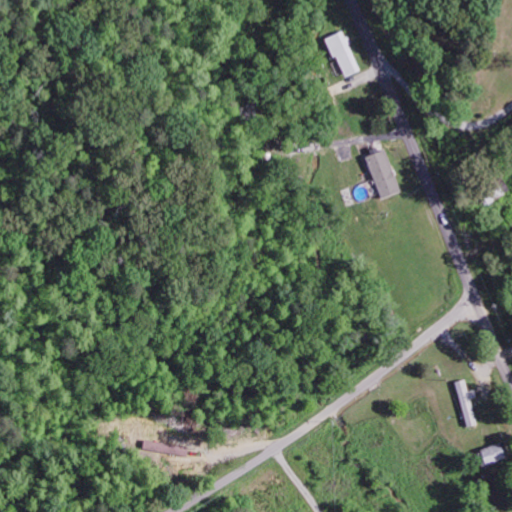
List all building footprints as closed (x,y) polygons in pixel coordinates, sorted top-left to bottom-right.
[(341,81),(359,73),(341,33),(324,41),(341,81)] [(378,202),(398,195),(383,152),(362,159),(378,202)] [(452,385),(465,430),(476,426),(467,397),(468,397),(464,381),(452,385)] [(185,457),(185,448),(142,444),(141,453),(185,457)] [(481,467),(502,462),(498,446),(477,451),(481,467)]
